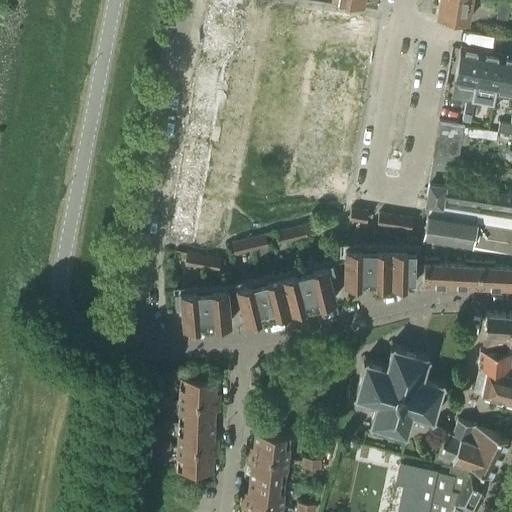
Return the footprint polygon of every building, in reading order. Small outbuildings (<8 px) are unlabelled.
[(208,0),(185,135),(215,140),(239,0),(208,0)] [(468,21),(471,0),(439,0),(436,16),(468,21)] [(507,19),(510,2),(500,0),(497,17),(507,19)] [(337,190),(362,17),(293,7),(291,19),(315,23),(292,183),(337,190)] [(462,44),(461,44),(455,82),(476,85),(481,51),(462,48),(462,44)] [(503,56),(481,51),(476,85),(473,101),(476,101),(495,105),(498,89),(503,56)] [(511,57),(503,56),(498,89),(511,92),(511,57)] [(473,100),(468,99),(466,109),(474,111),(476,101),(473,101),(473,100)] [(474,111),(466,109),(464,119),(472,121),(474,111)] [(463,123),(439,119),(437,131),(461,135),(461,133),(463,124),(463,123)] [(511,126),(511,122),(502,121),(500,130),(511,132),(511,126)] [(494,129),(463,124),(461,133),(496,138),(497,130),(494,129)] [(461,135),(437,131),(435,143),(459,147),(461,135)] [(200,245),(212,146),(181,142),(169,241),(200,245)] [(459,147),(435,143),(433,156),(457,159),(459,147)] [(457,159),(433,156),(431,167),(455,171),(457,159)] [(455,171),(431,167),(429,179),(442,181),(454,183),(455,171)] [(442,181),(429,179),(426,199),(432,201),(441,202),(442,195),(482,202),(511,207),(511,193),(490,189),(454,183),(442,181)] [(511,214),(432,201),(429,212),(425,237),(426,237),(425,243),(511,254),(511,214)] [(358,219),(360,209),(352,208),(350,218),(358,219)] [(368,210),(360,209),(358,219),(366,221),(368,210)] [(386,224),(387,214),(379,212),(377,223),(386,224)] [(394,225),(396,215),(387,214),(386,224),(394,225)] [(402,227),(404,216),(396,215),(394,225),(402,227)] [(413,218),(404,216),(402,227),(411,228),(413,218)] [(305,223),(299,225),(302,235),(308,234),(305,223)] [(299,225),(293,226),(296,237),(302,235),(299,225)] [(296,237),(293,226),(285,228),(288,239),(296,237)] [(288,239),(285,228),(277,230),(280,241),(288,239)] [(266,233),(258,235),(260,246),(268,244),(266,233)] [(260,246),(258,235),(249,237),(252,248),(260,246)] [(252,248),(249,237),(241,239),(244,250),(252,248)] [(244,250),(241,239),(233,241),(235,252),(244,250)] [(368,282),(369,246),(345,245),(344,282),(368,282)] [(391,283),(392,247),(369,246),(368,282),(391,283)] [(415,247),(392,247),(391,283),(414,284),(415,247)] [(192,263),(194,252),(186,250),(184,261),(192,263)] [(201,264),(203,253),(194,252),(192,263),(201,264)] [(209,266),(211,255),(203,253),(201,264),(209,266)] [(219,257),(211,255),(209,266),(217,267),(219,257)] [(452,285),(453,261),(441,261),(441,257),(425,256),(424,284),(452,285)] [(479,287),(481,259),(466,258),(466,262),(453,261),(452,285),(479,287)] [(507,288),(508,263),(495,263),(496,259),(481,259),(479,287),(507,288)] [(327,261),(304,267),(313,303),(335,297),(327,261)] [(313,303),(304,267),(282,272),(290,308),(313,303)] [(290,308),(282,272),(259,278),(268,314),(290,308)] [(268,314),(259,278),(237,284),(245,320),(268,314)] [(228,285),(204,287),(207,324),(231,322),(228,285)] [(207,324),(204,287),(180,289),(183,326),(207,324)] [(511,334),(511,324),(511,312),(486,311),(484,331),(483,344),(511,346),(511,334)] [(391,348),(386,365),(366,360),(364,356),(361,358),(364,362),(355,393),(353,394),(355,397),(357,396),(375,401),(370,420),(365,423),(367,426),(372,423),(403,431),(406,437),(409,435),(407,431),(409,423),(424,427),(426,416),(430,417),(433,422),(436,420),(433,415),(443,384),(446,382),(445,379),(441,381),(422,375),(428,357),(432,355),(430,351),(425,354),(394,345),(391,341),(388,342),(391,348)] [(511,366),(510,366),(511,351),(483,348),(480,348),(478,366),(487,366),(511,371),(511,366)] [(511,399),(511,371),(487,366),(480,390),(511,399)] [(180,375),(179,399),(219,400),(220,395),(215,395),(216,376),(180,375)] [(162,403),(163,394),(154,394),(154,402),(162,403)] [(171,394),(163,394),(162,403),(171,403),(171,394)] [(219,405),(219,400),(179,399),(178,422),(214,423),(215,405),(219,405)] [(438,452),(490,470),(508,435),(472,422),(472,423),(457,417),(453,428),(446,426),(438,452)] [(213,441),(214,423),(178,422),(177,444),(218,446),(218,441),(213,441)] [(249,449),(248,454),(288,458),(291,435),(255,430),(253,449),(249,449)] [(161,448),(161,439),(153,439),(152,448),(161,448)] [(169,440),(161,439),(161,448),(169,449),(169,440)] [(218,451),(218,446),(177,444),(177,469),(198,469),(212,470),(213,450),(218,451)] [(285,481),(288,458),(248,454),(247,458),(252,459),(250,477),(285,481)] [(310,465),(311,456),(302,455),(301,460),(301,464),(310,465)] [(321,457),(311,456),(310,465),(320,467),(321,457)] [(405,481),(398,511),(470,511),(483,488),(487,472),(450,464),(448,472),(400,463),(397,479),(405,481)] [(282,504),(285,481),(250,477),(247,495),(243,494),(243,500),(282,504)] [(281,511),(282,504),(243,500),(242,504),(246,504),(245,511),(281,511)] [(305,511),(306,501),(296,500),(295,510),(305,511)] [(315,502),(306,501),(305,511),(314,511),(315,502)]
